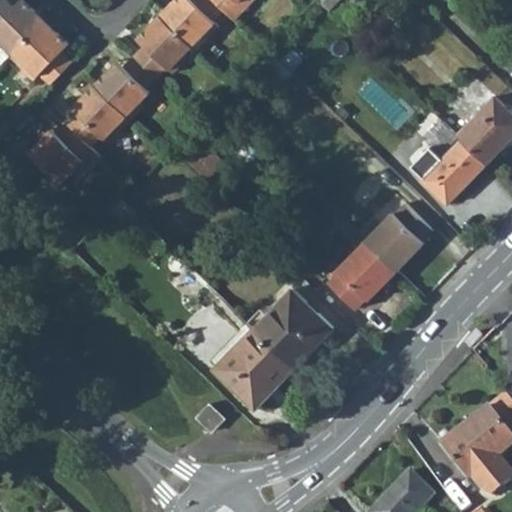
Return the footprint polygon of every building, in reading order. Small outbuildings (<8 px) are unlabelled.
[(29,15),(34,9),(24,0),(19,0),(15,4),(10,0),(0,0),(0,44),(3,41),(14,52),(39,26),(29,15)] [(224,8),(215,0),(173,0),(173,1),(180,8),(168,21),(192,45),(204,33),(207,37),(219,24),(214,19),(224,8)] [(215,0),(224,8),(234,17),(249,0),(215,0)] [(308,34),(331,12),(318,0),(314,0),(295,21),(308,34)] [(352,0),(355,2),(356,0),(318,0),(331,12),(342,0),(352,0)] [(168,21),(180,8),(173,1),(161,14),(168,21)] [(34,9),(29,15),(39,26),(45,20),(34,9)] [(161,14),(150,25),(157,32),(168,21),(161,14)] [(45,20),(39,26),(50,36),(56,30),(45,20)] [(157,32),(150,25),(138,37),(145,44),(134,55),(157,77),(168,67),(171,70),(184,58),(182,56),(192,45),(168,21),(157,32)] [(39,26),(14,52),(25,62),(21,66),(34,78),(39,73),(50,83),(72,60),(61,50),(68,43),(56,30),(50,36),(39,26)] [(274,91),(292,72),(268,50),(250,68),(274,91)] [(157,77),(134,55),(124,66),(114,77),(108,71),(96,84),(131,118),(144,106),(140,102),(151,92),(147,88),(157,77)] [(114,77),(124,66),(118,60),(108,71),(114,77)] [(131,118),(96,84),(83,96),(89,102),(79,113),(68,123),(91,146),(101,135),(105,138),(116,128),(119,131),(131,118)] [(79,113),(89,102),(83,96),(73,107),(79,113)] [(457,108),(444,122),(461,139),(487,163),(511,137),(511,111),(497,96),(471,122),(457,108)] [(91,146),(68,123),(58,134),(47,145),(41,139),(29,152),(62,183),(72,172),(79,179),(102,156),(91,146)] [(47,145),(58,134),(52,128),(41,139),(47,145)] [(447,203),(487,163),(461,139),(422,178),(447,203)] [(140,238),(150,227),(122,200),(112,210),(140,238)] [(394,212),(366,242),(396,272),(425,242),(422,240),(433,230),(406,204),(396,214),(394,212)] [(369,300),(396,272),(366,242),(338,271),(340,273),(330,283),(356,309),(367,298),(369,300)] [(293,289),(255,328),(295,367),(332,328),(293,289)] [(257,407),(295,367),(255,328),(217,367),(257,407)] [(472,349),(484,335),(480,332),(476,329),(465,343),(472,349)] [(511,428),(511,397),(508,392),(445,443),(472,479),(482,491),(495,493),(510,481),(502,470),(508,465),(501,456),(511,447),(511,433),(509,430),(511,428)] [(223,418),(209,404),(196,418),(210,431),(223,418)] [(419,511),(436,495),(412,471),(372,511),(419,511)]
